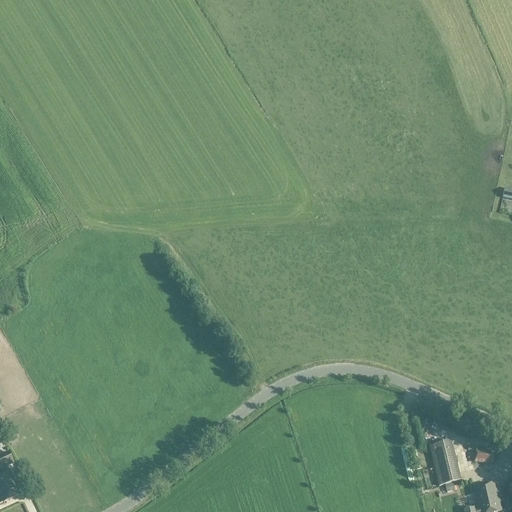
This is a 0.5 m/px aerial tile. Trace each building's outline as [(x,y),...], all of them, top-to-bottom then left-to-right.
[(502,198),(511,200),(511,190),(504,189),(502,198)] [(436,483),(456,478),(446,439),(426,445),(436,483)] [(474,463),(493,465),(494,453),(475,451),(474,463)] [(6,468),(14,464),(9,453),(0,457),(0,494),(4,503),(20,495),(15,483),(11,473),(9,474),(6,468)] [(469,473),(469,463),(459,463),(460,474),(469,473)] [(485,503),(487,511),(498,511),(511,508),(511,503),(511,500),(500,503),(495,484),(474,490),(478,505),(485,503)] [(487,511),(485,503),(478,505),(479,510),(474,511),(474,509),(465,511),(464,511),(487,511)]
